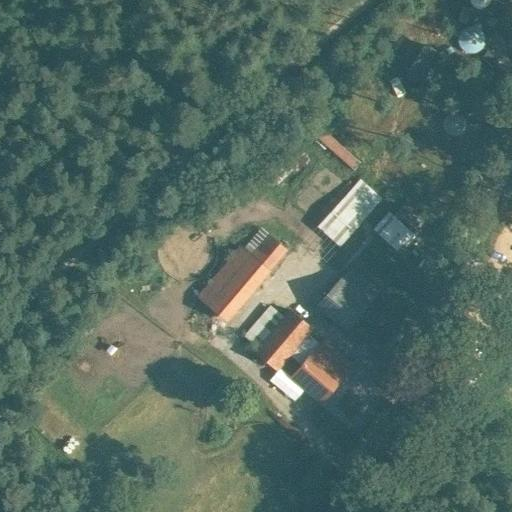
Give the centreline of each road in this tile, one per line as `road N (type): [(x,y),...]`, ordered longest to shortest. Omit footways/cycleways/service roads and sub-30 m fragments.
road 1 (track): [(360,0),(0,316)]
road 2 (track): [(416,399),(456,280),(495,201),(511,128)]
road 3 (track): [(331,511),(391,417),(416,399),(476,381),(511,325)]
